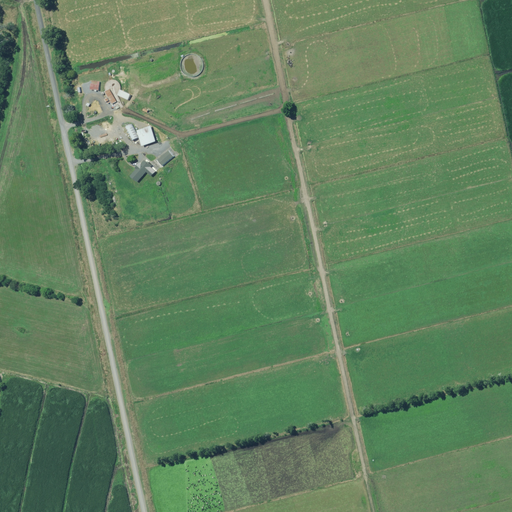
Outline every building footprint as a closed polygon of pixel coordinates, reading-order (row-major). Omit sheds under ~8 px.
[(116,96),(118,96),(119,95),(120,94),(120,93),(121,92),(122,91),(122,89),(122,88),(122,87),(121,85),(121,84),(120,83),(119,82),(118,81),(117,80),(116,80),(115,80),(113,80),(112,80),(111,80),(109,81),(108,82),(108,83),(107,84),(106,85),(106,87),(106,88),(106,89),(107,91),(107,92),(110,98),(108,99),(110,104),(113,102),(114,104),(119,102),(116,96)] [(133,95),(123,90),(120,95),(130,100),(133,95)] [(140,138),(133,124),(127,127),(134,141),(140,138)] [(158,142),(153,126),(139,131),(144,146),(158,142)] [(176,156),(171,151),(159,160),(164,166),(176,156)] [(155,165),(148,159),(143,164),(142,163),(137,168),(138,169),(132,176),(140,182),(149,172),(154,176),(160,169),(155,165)]
